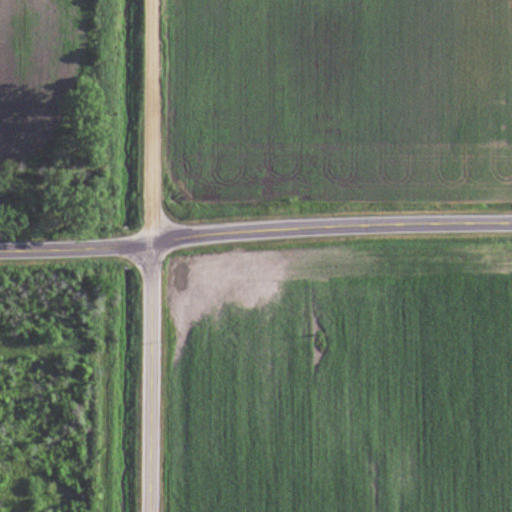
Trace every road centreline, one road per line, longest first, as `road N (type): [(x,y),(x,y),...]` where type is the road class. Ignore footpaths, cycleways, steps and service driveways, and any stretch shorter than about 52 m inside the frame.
road 1 (tertiary): [(511,213),(141,231)]
road 2 (residential): [(141,511),(141,231)]
road 3 (residential): [(141,231),(146,0)]
road 4 (tertiary): [(141,231),(0,240)]
